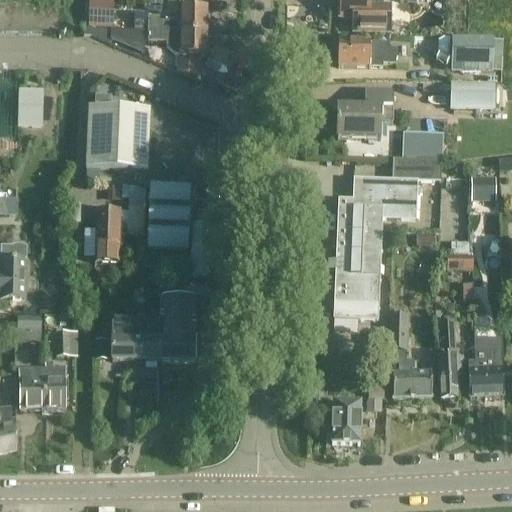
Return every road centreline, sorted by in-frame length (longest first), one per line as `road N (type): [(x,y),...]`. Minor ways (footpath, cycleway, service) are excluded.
road 1 (residential): [(258,492),(263,164),(251,122)]
road 2 (unclassified): [(251,122),(82,54),(0,53)]
road 3 (tertiary): [(258,492),(0,492)]
road 4 (tertiary): [(511,485),(258,492)]
road 5 (residential): [(251,122),(261,0)]
